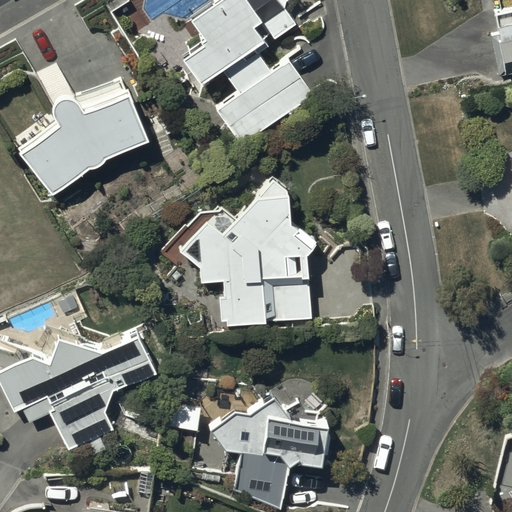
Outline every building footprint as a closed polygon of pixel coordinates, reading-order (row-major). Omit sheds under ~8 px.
[(201,37),(180,51),(201,78),(220,64),(239,89),(215,107),(241,143),(313,90),(287,54),(271,66),(259,49),(269,41),(264,34),(270,29),(274,35),(295,19),(281,0),(204,0),(188,11),(203,31),(199,34),(201,37)] [(511,4),(495,8),(499,35),(498,35),(504,69),(511,68),(511,4)] [(55,116),(19,146),(52,188),(88,160),(89,160),(90,160),(91,160),(92,160),(93,160),(94,160),(94,159),(95,159),(96,159),(97,159),(97,158),(98,158),(99,158),(99,157),(100,157),(101,156),(102,155),(103,155),(103,154),(104,154),(104,153),(105,152),(105,151),(106,150),(148,134),(127,79),(82,97),(81,96),(80,94),(79,93),(78,92),(77,91),(76,91),(75,90),(74,89),(72,89),(71,88),(69,88),(68,88),(67,88),(65,88),(64,88),(62,89),(61,89),(60,90),(58,90),(57,91),(56,92),(55,93),(54,94),(53,96),(53,97),(52,98),(52,99),(51,101),(51,102),(51,104),(51,105),(51,107),(51,108),(51,109),(52,111),(53,112),(53,113),(54,114),(55,116)] [(207,214),(178,246),(199,263),(200,278),(223,277),(223,293),(219,293),(220,317),(226,317),(226,323),(311,315),(306,250),(316,237),(290,217),(288,187),(272,172),(234,213),(222,203),(209,217),(207,214)] [(33,350),(0,367),(0,380),(14,408),(22,404),(29,418),(49,408),(69,449),(88,439),(94,451),(113,442),(107,429),(114,426),(105,409),(113,385),(156,365),(137,326),(102,344),(57,330),(48,356),(33,350)] [(234,406),(209,424),(225,446),(240,447),(234,490),(281,508),(290,459),(298,453),(300,458),(322,460),(327,417),(317,416),(318,409),(305,408),(298,398),(285,407),(273,390),(249,407),(234,406)] [(131,511),(132,508),(82,500),(80,511),(131,511)]
